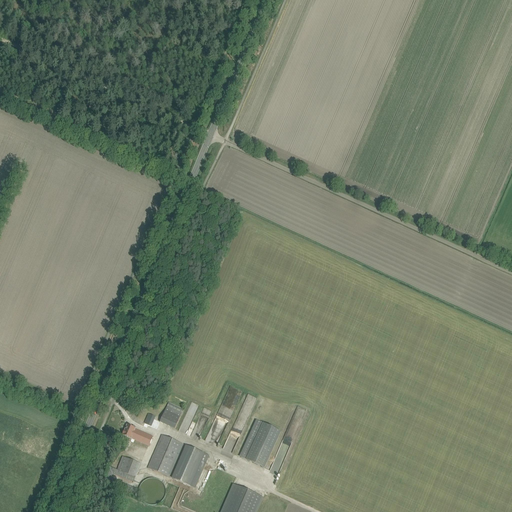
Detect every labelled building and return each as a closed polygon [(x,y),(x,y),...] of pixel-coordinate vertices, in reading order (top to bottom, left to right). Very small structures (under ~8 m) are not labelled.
[(160,422),(175,429),(183,410),(168,403),(160,422)] [(206,422),(211,412),(205,409),(200,419),(206,422)] [(293,426),(298,428),(305,411),(301,409),(298,415),(297,415),(294,422),(295,422),(293,426)] [(240,457),(264,468),(281,432),(256,421),(240,457)] [(231,437),(228,436),(223,449),(233,452),(243,427),(237,424),(231,437)] [(123,435),(127,437),(131,439),(131,438),(149,446),(153,437),(135,429),(131,427),(127,425),(124,431),(123,431),(122,434),(123,435)] [(148,468),(169,477),(183,445),(162,436),(148,468)] [(172,478),(195,488),(209,456),(186,446),(172,478)] [(104,482),(137,494),(138,489),(111,479),(112,474),(134,483),(135,478),(136,479),(141,464),(122,457),(117,470),(109,467),(104,482)] [(171,478),(180,458),(178,457),(170,478),(171,478)] [(139,491),(139,492),(139,493),(139,494),(139,496),(140,497),(140,498),(141,499),(141,500),(142,501),(143,502),(144,502),(145,503),(146,504),(147,504),(148,505),(149,505),(150,505),(151,505),(152,506),(154,505),(155,505),(156,505),(157,505),(158,504),(159,504),(160,503),(161,502),(162,501),(163,501),(163,500),(164,499),(165,498),(165,497),(165,495),(166,494),(166,493),(166,492),(166,491),(165,490),(165,488),(165,487),(164,486),(164,485),(163,484),(162,483),(161,482),(160,481),(159,480),(158,480),(157,479),(156,479),(155,479),(153,479),(152,479),(151,479),(150,479),(149,479),(148,480),(147,480),(146,481),(145,481),(144,482),(143,483),(142,484),(141,484),(141,485),(140,486),(140,488),(139,489),(139,490),(139,491)] [(221,511),(256,511),(263,498),(233,485),(221,511)]
